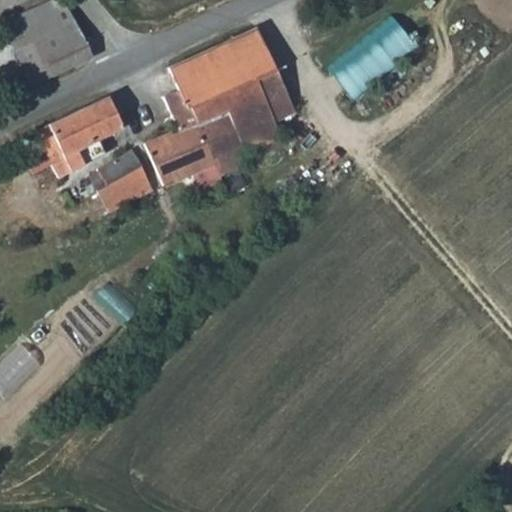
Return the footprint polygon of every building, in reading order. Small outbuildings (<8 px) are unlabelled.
[(12,51),(54,30),(72,21),(57,0),(53,0),(1,26),(12,51)] [(387,17),(321,70),(347,103),(413,50),(387,17)] [(54,30),(71,67),(91,58),(72,21),(54,30)] [(242,145),(236,130),(271,116),(273,115),(255,80),(272,73),(253,28),(169,69),(178,88),(162,96),(176,128),(142,142),(163,183),(213,163),(211,157),(230,149),(242,145)] [(28,87),(71,67),(54,30),(12,51),(28,87)] [(108,95),(32,130),(57,175),(100,151),(96,140),(123,127),(108,95)] [(271,116),(236,130),(242,145),(277,130),(271,116)] [(97,190),(110,183),(140,164),(141,163),(132,148),(85,173),(97,190)] [(230,149),(211,157),(213,163),(219,174),(238,167),(230,149)] [(110,183),(117,194),(121,192),(147,176),(140,164),(110,183)]
